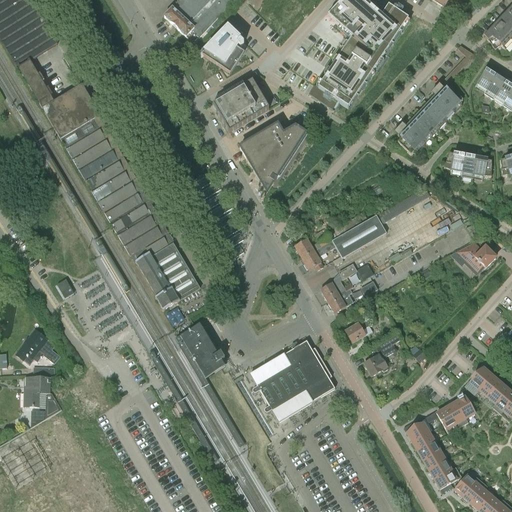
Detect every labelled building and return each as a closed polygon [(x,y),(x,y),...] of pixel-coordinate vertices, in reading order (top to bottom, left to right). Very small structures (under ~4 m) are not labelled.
[(29,0),(0,0),(0,39),(18,69),(43,111),(61,142),(130,258),(132,257),(135,263),(156,299),(155,300),(156,302),(157,302),(162,311),(162,312),(163,313),(201,291),(174,246),(175,246),(100,119),(82,88),(54,105),(50,97),(52,96),(48,89),(46,90),(42,84),(44,82),(40,75),(37,76),(30,63),(57,46),(29,0)] [(181,0),(164,19),(194,47),(212,27),(216,31),(223,24),(219,20),(235,3),(239,7),(246,0),(181,0)] [(352,40),(318,91),(348,111),(408,21),(388,8),(382,18),(361,0),(344,0),(328,18),(352,40)] [(430,0),(443,8),(448,0),(430,0)] [(511,11),(492,34),(487,40),(495,52),(501,47),(503,48),(511,38),(511,11)] [(227,31),(201,59),(201,60),(203,58),(230,76),(243,56),(241,54),(244,49),(243,48),(244,47),(227,31)] [(466,58),(439,87),(443,91),(475,57),(461,48),(458,51),(466,58)] [(487,92),(500,71),(496,68),(491,75),(486,72),(477,86),(487,92)] [(500,71),(487,92),(496,98),(505,85),(500,82),(505,74),(500,71)] [(229,135),(269,111),(252,83),(213,107),(229,135)] [(505,85),(496,98),(505,104),(511,92),(511,83),(509,88),(505,85)] [(450,89),(398,144),(411,157),(463,101),(450,89)] [(434,93),(428,99),(432,103),(437,96),(434,93)] [(425,102),(421,107),(425,110),(429,106),(425,102)] [(417,110),(413,115),(417,118),(421,114),(417,110)] [(410,118),(406,123),(410,126),(414,122),(410,118)] [(403,126),(398,130),(402,134),(406,130),(403,126)] [(268,186),(270,183),(274,185),(306,136),(296,130),(292,136),(289,134),(284,137),(278,127),(240,150),(246,160),(247,163),(250,166),(252,169),(254,172),(258,175),(261,177),(265,180),(263,184),(263,185),(263,186),(264,187),(265,187),(266,187),(267,187),(268,186)] [(462,174),(467,148),(462,147),(460,157),(449,156),(444,170),(451,172),(462,174)] [(467,148),(462,174),(473,176),(476,160),(471,159),(472,149),(467,148)] [(511,176),(511,148),(508,149),(511,159),(500,162),(503,178),(510,177),(511,176)] [(478,150),(476,160),(473,176),(484,178),(492,178),(492,163),(481,161),(483,151),(478,150)] [(381,227),(398,217),(393,208),(376,218),(381,227)] [(333,243),(369,222),(363,214),(328,234),(333,243)] [(332,243),(336,249),(341,258),(342,261),(386,236),(381,227),(376,218),(369,222),(333,243),(332,243)] [(460,221),(450,227),(452,232),(468,222),(467,220),(461,223),(460,221)] [(473,226),(466,231),(472,241),(479,237),(473,226)] [(302,261),(331,244),(326,235),(316,241),(318,244),(311,249),(307,242),(295,249),(302,261)] [(332,243),(331,244),(302,261),(305,266),(304,267),(307,272),(308,271),(309,273),(315,269),(317,273),(323,269),(321,266),(318,260),(336,249),(332,243)] [(474,245),(457,253),(477,273),(483,267),(484,268),(483,269),(484,269),(494,259),(495,260),(485,250),(482,253),(474,245)] [(398,254),(390,259),(393,265),(412,254),(410,250),(399,256),(398,254)] [(155,348),(106,254),(96,259),(145,353),(155,348)] [(332,263),(335,268),(343,263),(344,263),(342,261),(341,258),(332,263)] [(327,303),(349,291),(353,289),(350,285),(344,289),(340,283),(343,281),(343,282),(357,273),(352,266),(339,274),(339,275),(333,281),(334,281),(333,282),(334,283),(320,292),(327,303)] [(368,266),(357,272),(363,282),(373,276),(368,266)] [(377,281),(360,291),(365,298),(362,300),(365,305),(396,287),(390,278),(383,282),(382,281),(378,283),(377,281)] [(66,283),(58,287),(65,300),(73,295),(68,287),(66,283)] [(352,295),(349,291),(327,303),(335,316),(346,309),(345,309),(353,304),(348,297),(352,295)] [(371,317),(345,333),(349,340),(348,341),(350,344),(351,344),(352,345),(372,333),(368,327),(375,323),(371,317)] [(200,326),(175,340),(181,351),(181,352),(201,384),(225,369),(222,362),(225,361),(224,359),(221,354),(218,356),(203,331),(200,326)] [(25,345),(16,357),(23,362),(27,357),(32,361),(33,360),(37,363),(42,357),(55,366),(61,359),(51,351),(54,348),(47,342),(35,333),(28,342),(27,341),(25,344),(25,345)] [(370,362),(364,366),(371,378),(382,372),(383,374),(388,371),(382,361),(395,353),(392,347),(400,342),(397,336),(375,350),(378,355),(369,360),(370,362)] [(306,343),(250,377),(278,425),(335,391),(329,381),(332,379),(315,350),(312,352),(306,343)] [(420,351),(413,357),(419,364),(426,359),(420,351)] [(33,369),(33,379),(51,379),(54,379),(54,370),(33,369)] [(491,377),(483,370),(470,385),(479,392),(491,377)] [(479,392),(487,399),(500,384),(491,377),(479,392)] [(25,388),(25,409),(37,409),(40,409),(40,393),(46,393),(45,413),(45,421),(61,411),(50,396),(51,379),(33,379),(26,379),(26,388),(25,388)] [(487,399),(495,406),(508,392),(500,384),(487,399)] [(495,406),(492,409),(501,417),(511,403),(511,395),(508,392),(495,406)] [(456,404),(465,421),(466,421),(475,415),(465,399),(456,404)] [(177,405),(186,419),(192,415),(183,401),(177,405)] [(511,403),(501,417),(509,424),(511,421),(511,420),(511,403)] [(446,410),(458,431),(468,425),(466,421),(465,421),(456,404),(446,410)] [(436,416),(438,419),(448,436),(458,431),(446,410),(436,416)] [(31,413),(31,430),(45,421),(45,413),(31,413)] [(423,426),(423,425),(420,427),(416,429),(413,431),(410,433),(407,435),(412,444),(429,435),(423,426)] [(434,444),(429,435),(412,444),(418,454),(434,444)] [(423,463),(440,454),(434,444),(418,454),(423,463)] [(429,473),(445,463),(440,454),(423,463),(429,473)] [(451,473),(445,463),(429,473),(435,482),(451,473)] [(445,489),(450,486),(457,482),(451,473),(435,482),(440,492),(445,489)] [(470,474),(454,492),(463,500),(479,481),(470,474)] [(479,481),(463,500),(471,507),(484,492),(487,489),(479,481)] [(480,511),(492,499),(484,492),(471,507),(477,511),(480,511)] [(492,499),(480,511),(494,511),(500,506),(499,506),(492,499)] [(499,506),(500,506),(494,511),(510,511),(511,510),(503,502),(499,506)]
